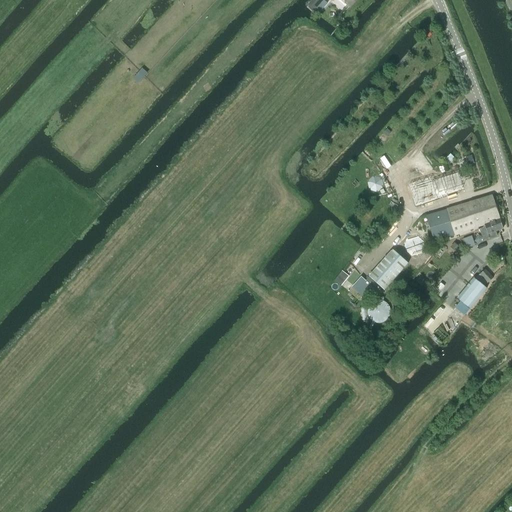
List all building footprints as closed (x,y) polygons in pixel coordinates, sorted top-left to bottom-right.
[(312,0),(310,2),(307,5),(310,8),(314,12),(315,11),(324,1),(325,0),(324,0),(312,0)] [(462,190),(458,176),(457,174),(431,182),(430,179),(409,185),(416,206),(437,200),(437,198),(462,190)] [(435,241),(485,225),(483,220),(499,215),(492,195),(427,216),(435,241)] [(503,230),(499,215),(483,220),(485,225),(488,235),(490,239),(495,238),(498,236),(496,232),(503,230)] [(408,233),(369,277),(383,290),(423,246),(408,233)] [(485,270),(480,275),(488,283),(493,278),(485,270)] [(474,278),(457,299),(460,301),(470,309),(487,288),(485,286),(475,279),(474,278)] [(387,313),(387,310),(387,308),(386,305),(385,303),(383,301),(382,299),(380,298),(378,297),(375,296),(372,296),(369,297),(367,298),(365,300),(363,302),(361,304),(360,307),(360,310),(360,312),(361,315),(362,317),(363,319),(365,321),(368,322),(371,323),(372,324),(375,323),(378,323),(380,322),(382,320),(384,318),(386,316),(387,313)]
